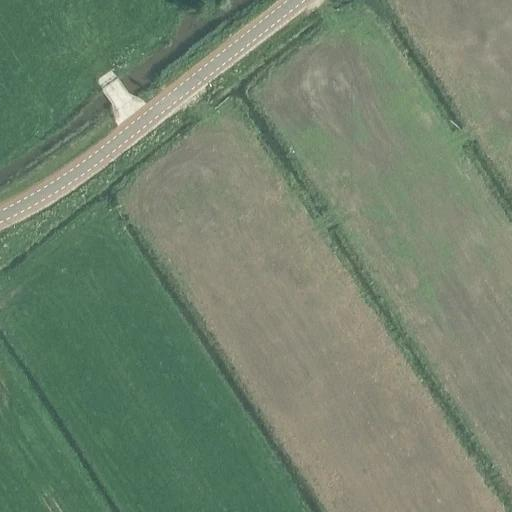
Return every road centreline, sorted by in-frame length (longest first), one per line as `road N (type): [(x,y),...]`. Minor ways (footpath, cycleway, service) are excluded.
road 1 (unclassified): [(0,217),(71,175),(295,0)]
road 2 (track): [(318,0),(433,159),(511,108)]
